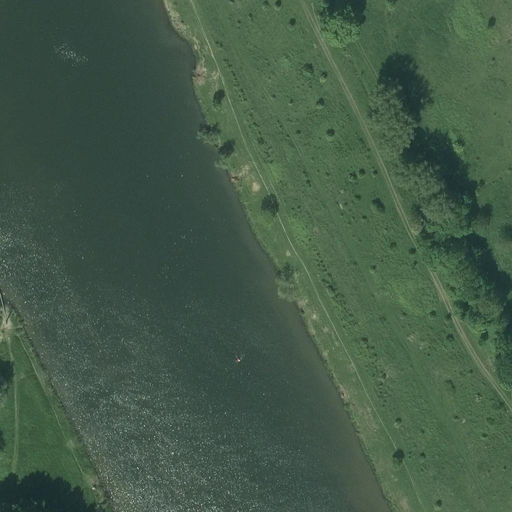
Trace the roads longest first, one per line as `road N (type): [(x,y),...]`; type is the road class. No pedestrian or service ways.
road 1 (track): [(492,511),(216,0)]
road 2 (track): [(191,0),(261,178),(428,511)]
road 3 (track): [(511,398),(305,0)]
